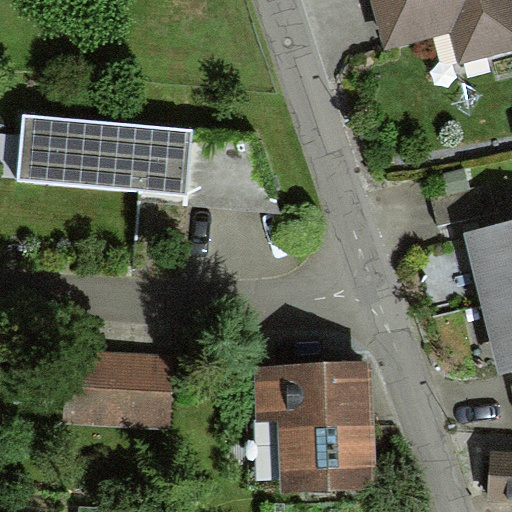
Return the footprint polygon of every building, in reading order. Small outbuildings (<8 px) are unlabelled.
[(511,0),(368,0),(382,50),(448,32),(457,66),(511,50),(511,0)] [(257,145),(22,120),(16,184),(153,196),(187,199),(187,208),(282,216),(257,145)] [(511,224),(467,236),(501,372),(511,369),(511,224)] [(73,355),(69,423),(168,429),(171,362),(73,355)] [(371,364),(260,366),(261,416),(279,416),(280,476),(373,474),(371,364)] [(511,449),(492,449),(490,501),(511,502),(511,449)]
